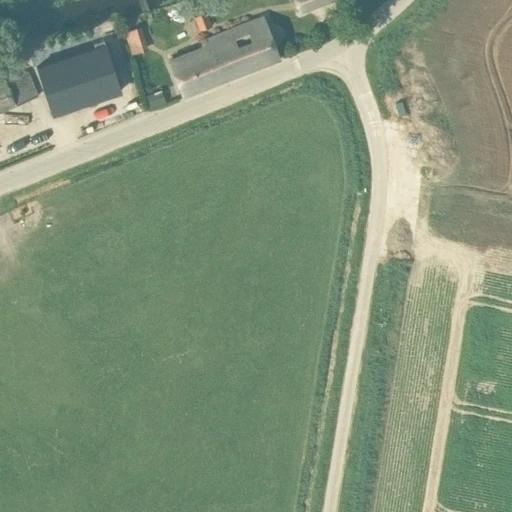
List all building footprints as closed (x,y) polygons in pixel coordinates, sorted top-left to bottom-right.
[(294,0),(300,13),(331,0),(294,0)] [(198,31),(210,27),(206,14),(194,18),(198,31)] [(279,59),(272,40),(262,16),(200,42),(202,47),(168,61),(175,78),(182,97),(279,59)] [(141,26),(124,32),(131,55),(148,50),(141,26)] [(36,67),(45,95),(51,114),(120,91),(105,45),(36,67)] [(0,69),(0,110),(37,96),(27,71),(25,72),(21,62),(0,69)] [(161,90),(146,95),(150,107),(166,102),(161,90)]
